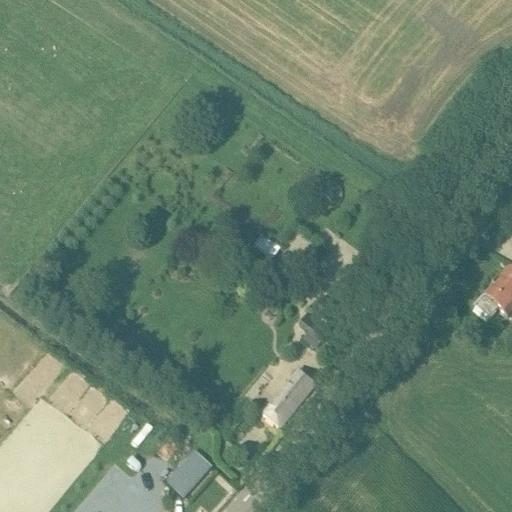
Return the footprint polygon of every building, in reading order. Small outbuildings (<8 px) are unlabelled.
[(251,250),(270,263),(279,250),(261,237),(251,250)] [(477,310),(489,320),(497,311),(506,319),(511,312),(511,275),(509,273),(477,310)] [(316,300),(305,314),(313,319),(324,305),(316,300)] [(295,327),(306,335),(301,342),(315,351),(328,332),(315,323),(303,315),(295,327)] [(279,431),(315,385),(299,372),(262,418),(279,431)] [(185,500),(216,469),(197,451),(167,482),(185,500)]
